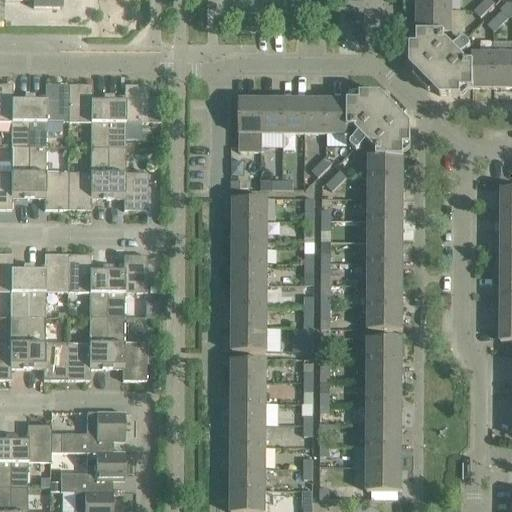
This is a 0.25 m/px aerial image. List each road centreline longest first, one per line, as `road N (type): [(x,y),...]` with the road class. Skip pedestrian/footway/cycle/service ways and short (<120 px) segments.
road 1 (residential): [(484,458),(483,377),(465,337),(466,146)]
road 2 (residential): [(146,511),(147,402),(0,402)]
road 3 (residential): [(218,65),(0,64)]
road 4 (residential): [(376,65),(218,65)]
road 5 (residential): [(152,245),(0,243)]
road 6 (residential): [(218,65),(219,196)]
road 7 (residential): [(466,146),(376,65)]
